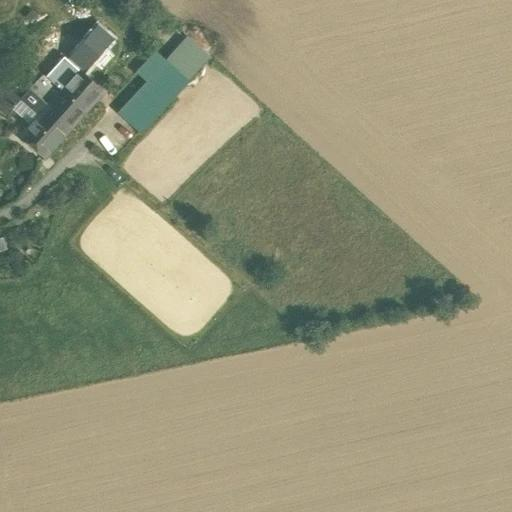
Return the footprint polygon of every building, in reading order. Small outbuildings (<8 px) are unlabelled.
[(70,58),(84,70),(112,39),(99,27),(70,58)] [(184,41),(119,113),(141,132),(206,61),(184,41)] [(31,89),(72,125),(103,92),(78,70),(62,89),(45,74),(31,89)] [(0,109),(6,115),(20,100),(0,81),(0,109)] [(45,155),(72,125),(31,89),(31,88),(20,100),(38,116),(22,133),(45,155)]
